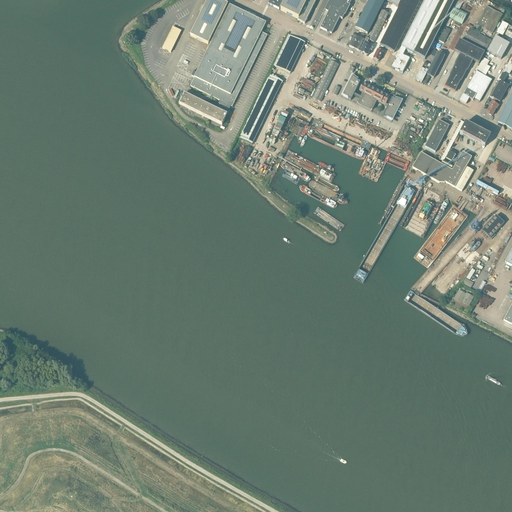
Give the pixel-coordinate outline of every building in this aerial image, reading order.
[(220,0),(206,0),(190,34),(208,43),(227,3),(220,0)] [(279,10),(283,0),(270,0),(268,4),(279,10)] [(285,0),(281,11),(298,19),(297,21),(305,25),(316,1),(316,0),(285,0)] [(328,13),(320,29),(327,32),(328,35),(330,34),(331,35),(332,33),(340,19),(342,20),(345,15),(345,16),(350,6),(349,6),(352,0),(329,0),(325,11),(328,13)] [(369,0),(355,29),(368,35),(385,0),(369,0)] [(420,0),(402,0),(380,46),(394,53),(420,0)] [(425,0),(401,48),(405,50),(413,54),(425,60),(454,1),(451,0),(425,0)] [(232,107),(267,35),(261,32),(266,22),(229,5),(190,87),(219,101),(216,109),(184,93),(178,104),(222,125),(230,106),(232,107)] [(484,52),(504,17),(482,5),(463,40),(484,52)] [(462,25),(467,15),(454,8),(449,17),(462,25)] [(389,14),(381,11),(368,36),(367,36),(364,44),(360,53),(367,56),(372,47),(368,45),(370,41),(374,43),(389,14)] [(181,32),(181,31),(173,27),(162,49),(170,53),(171,53),(181,32)] [(289,35),(273,66),(290,74),(305,42),(289,35)] [(364,41),(354,36),(349,47),(354,49),(353,50),(356,51),(356,50),(359,52),(364,41)] [(495,37),(487,52),(501,60),(509,45),(495,37)] [(483,53),(463,42),(459,39),(453,50),(459,53),(453,64),(454,64),(448,75),(449,75),(443,86),(454,91),(460,81),(466,70),(466,71),(472,60),(478,63),(483,53)] [(383,51),(378,49),(373,59),(378,62),(383,53),(383,51)] [(403,56),(405,51),(401,49),(393,65),(391,68),(402,74),(402,73),(409,60),(403,56)] [(428,57),(416,81),(418,82),(422,84),(422,83),(426,76),(437,52),(432,49),(429,55),(428,57)] [(437,52),(426,76),(429,77),(430,77),(434,79),(445,56),(437,52)] [(330,61),(312,98),(320,102),(338,65),(330,61)] [(511,70),(511,65),(508,63),(503,72),(503,74),(502,74),(498,81),(499,82),(490,98),(500,103),(509,86),(503,83),(507,76),(508,77),(511,70)] [(463,95),(459,101),(466,105),(469,99),(473,101),(474,99),(479,102),(492,81),(485,77),(476,72),(466,89),(463,95)] [(269,74),(238,138),(252,144),(283,81),(269,74)] [(357,81),(357,80),(352,77),(343,96),(348,98),(348,99),(351,100),(360,82),(357,81)] [(382,93),(363,84),(359,91),(363,92),(362,94),(363,94),(358,104),(371,111),(376,101),(381,103),(381,102),(386,104),(389,97),(384,94),(384,93),(382,92),(382,93)] [(511,94),(498,122),(507,127),(510,128),(511,129),(511,130),(511,94)] [(395,99),(395,100),(392,98),(384,115),(383,117),(384,117),(386,118),(392,120),(401,101),(395,99)] [(499,106),(492,102),(486,114),(492,117),(495,110),(497,110),(499,106)] [(448,126),(439,121),(425,147),(435,153),(448,128),(447,126),(448,126)] [(490,136),(465,123),(460,134),(485,147),(490,136)] [(472,158),(462,153),(452,171),(421,153),(412,169),(439,184),(444,184),(445,183),(461,193),(473,172),(467,168),(469,164),(468,164),(472,158)] [(490,239),(504,223),(496,216),(482,231),(490,239)] [(465,279),(462,284),(470,289),(473,283),(465,279)] [(465,294),(459,290),(453,300),(461,304),(462,303),(468,307),(474,298),(466,293),(465,294)]
